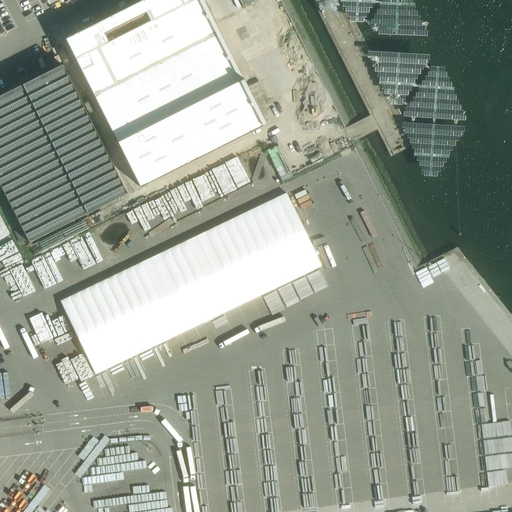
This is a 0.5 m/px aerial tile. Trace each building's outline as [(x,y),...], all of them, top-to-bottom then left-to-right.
[(203,0),(142,0),(65,39),(140,188),(266,124),(203,0)] [(252,0),(238,0),(243,10),(255,5),(252,0)] [(62,65),(0,96),(0,184),(30,243),(127,194),(62,65)] [(288,193),(60,302),(95,375),(323,266),(288,193)] [(91,426),(92,449),(129,446),(128,423),(121,423),(121,433),(117,433),(118,441),(107,442),(107,433),(103,433),(102,425),(91,426)]
